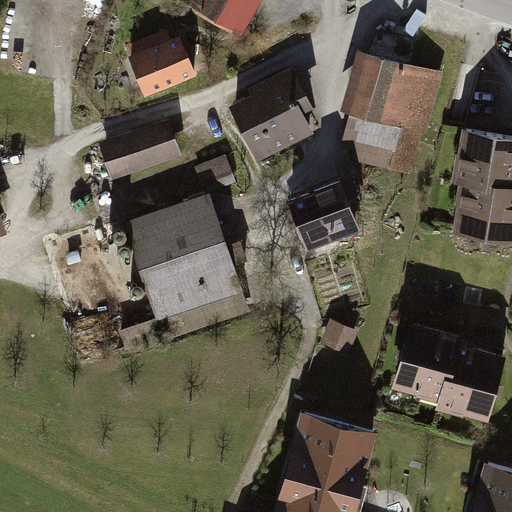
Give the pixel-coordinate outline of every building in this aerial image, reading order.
[(246,0),(187,0),(233,25),(246,0)] [(180,35),(131,56),(146,90),(194,70),(180,35)] [(365,53),(350,108),(356,110),(351,128),(362,131),(355,156),(406,170),(418,127),(420,127),(435,72),(365,53)] [(235,111),(257,154),(309,128),(294,97),(304,92),(292,69),(254,88),(259,99),(235,111)] [(166,124),(107,145),(115,170),(175,149),(166,124)] [(461,202),(457,229),(511,237),(511,135),(466,129),(462,155),(468,156),(464,180),(471,181),(467,203),(461,202)] [(224,156),(198,166),(204,180),(229,170),(224,156)] [(340,182),(293,199),(309,243),(320,239),(317,232),(354,219),(340,182)] [(210,200),(130,226),(155,302),(196,289),(199,298),(238,285),(210,200)] [(353,329),(333,320),(325,339),(345,348),(353,329)] [(411,323),(395,381),(420,388),(422,382),(443,388),(441,395),(464,401),(462,407),(487,414),(503,356),(471,347),(472,344),(458,341),(459,336),(411,323)] [(350,511),(373,430),(314,414),(307,438),(303,437),(297,460),(300,461),(294,483),(291,482),(285,504),(288,505),(286,511),(350,511)] [(511,511),(511,467),(497,464),(490,488),(487,487),(480,511),(484,511),(511,511)]
